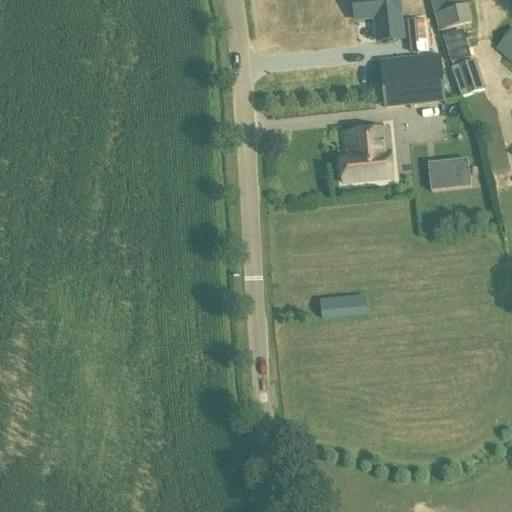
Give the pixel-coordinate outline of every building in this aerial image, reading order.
[(401,0),(352,0),(355,26),(374,24),(377,47),(406,44),(404,20),(403,20),(401,0)] [(433,0),(442,32),(473,24),(466,0),(433,0)] [(511,64),(511,31),(496,51),(511,64)] [(445,50),(469,44),(466,33),(442,39),(445,50)] [(386,111),(445,104),(440,56),(413,59),(380,63),(386,111)] [(484,91),(475,63),(453,70),(462,98),(484,91)] [(345,186),(391,181),(388,154),(390,154),(387,132),(347,137),(350,163),(343,164),(345,186)] [(429,174),(431,194),(472,190),(470,170),(429,174)] [(324,321),(351,318),(368,316),(366,299),(322,303),(324,321)]
